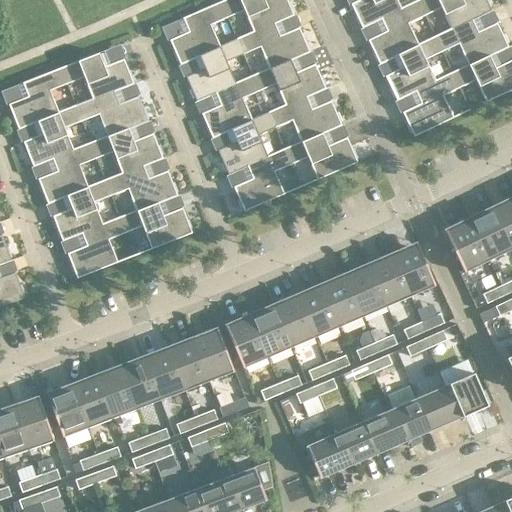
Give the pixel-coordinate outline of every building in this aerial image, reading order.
[(223,0),(220,2),(227,18),(244,11),(253,31),(253,32),(275,23),(275,24),(294,15),(292,12),(294,11),(290,2),(288,3),(287,0),(223,0)] [(358,0),(351,4),(356,16),(355,16),(359,26),(361,25),(362,28),(381,19),(380,18),(401,8),(397,0),(358,0)] [(425,16),(417,0),(401,8),(380,18),(381,19),(387,31),(368,40),(373,52),(372,52),(376,62),(378,61),(379,64),(398,55),(419,45),(418,44),(409,23),(425,16)] [(417,0),(425,16),(441,8),(451,28),(451,29),(472,19),(473,20),(491,11),(490,7),(491,7),(487,0),(417,0)] [(227,18),(220,2),(183,18),(188,32),(169,40),(175,52),(173,53),(177,62),(179,61),(180,65),(199,56),(220,46),(211,25),(227,18)] [(451,29),(451,28),(435,36),(442,52),(458,44),(468,64),(469,65),(489,55),(490,56),(509,47),(507,44),(508,43),(504,34),(503,34),(497,23),(478,32),(473,20),(472,19),(451,29)] [(253,32),(253,31),(236,39),(243,54),(260,47),(269,68),(269,69),(291,59),(291,60),(310,52),(308,49),(310,48),(306,39),(304,39),(299,27),(280,36),(275,24),(275,23),(253,32)] [(442,52),(435,36),(418,44),(419,45),(398,55),(404,67),(385,76),(391,88),(389,89),(394,98),(395,97),(397,100),(415,91),(436,81),(436,80),(426,60),(442,52)] [(243,54),(236,39),(220,46),(199,56),(204,68),(185,77),(191,89),(189,89),(193,99),(195,98),(196,101),(215,93),(215,92),(236,83),(227,62),(243,54)] [(104,67),(99,53),(61,68),(67,84),(84,78),(92,99),(114,91),(114,92),(134,84),(132,81),(134,80),(130,71),(129,71),(124,59),(104,67)] [(469,65),(468,64),(452,72),(459,88),(476,80),(486,101),(485,101),(485,103),(511,89),(511,59),(495,68),(490,56),(489,55),(469,65)] [(269,69),(269,68),(252,75),(259,91),(276,84),(285,105),(306,96),(307,97),(326,89),(324,85),(326,85),(322,75),(320,76),(315,64),(296,72),(291,60),(291,59),(269,69)] [(67,84),(61,68),(22,83),(28,97),(8,104),(13,117),(12,117),(15,127),(17,126),(18,129),(37,122),(37,121),(59,113),(58,112),(50,91),(67,84)] [(459,88),(452,72),(436,80),(436,81),(415,91),(421,103),(402,112),(408,124),(407,125),(411,134),(412,133),(414,137),(455,117),(454,116),(453,117),(443,95),(459,88)] [(259,91),(252,75),(236,83),(215,92),(215,93),(220,105),(201,113),(207,125),(205,126),(209,135),(211,135),(212,138),(231,130),(231,129),(252,120),(252,119),(243,98),(259,91)] [(92,99),(75,105),(82,121),(99,115),(107,136),(107,137),(129,128),(129,129),(148,121),(147,118),(148,117),(145,108),(143,108),(138,96),(119,104),(114,92),(114,91),(92,99)] [(285,105),(268,112),(275,128),(292,121),(301,141),(301,142),(322,133),(323,134),(342,125),(340,122),(342,121),(338,112),(336,113),(331,101),(312,109),(307,97),(306,96),(285,105)] [(82,121),(75,105),(58,112),(59,113),(37,121),(37,122),(42,134),(23,142),(28,154),(26,154),(30,164),(32,163),(33,167),(52,159),(52,158),(73,150),(73,149),(65,128),(82,121)] [(275,128),(268,112),(252,119),(252,120),(231,129),(231,130),(236,142),(217,150),(223,162),(221,163),(225,172),(227,171),(228,175),(247,167),(247,166),(268,156),(259,135),(275,128)] [(107,137),(107,136),(90,143),(96,159),(113,152),(122,173),(122,174),(143,165),(144,166),(163,158),(162,155),(163,154),(159,145),(158,146),(153,133),(134,141),(129,129),(129,128),(107,137)] [(301,142),(301,141),(284,149),(291,164),(308,157),(317,179),(316,179),(316,180),(358,162),(356,159),(358,158),(354,149),(352,149),(347,137),(328,146),(323,134),(322,133),(301,142)] [(96,159),(90,143),(73,149),(73,150),(52,158),(52,159),(57,171),(38,179),(42,191),(41,192),(45,201),(46,201),(48,204),(67,196),(67,195),(88,187),(88,186),(79,165),(96,159)] [(291,164),(284,149),(268,156),(247,166),(247,167),(252,179),(233,187),(238,199),(237,199),(241,209),(243,208),(244,212),(286,194),(285,192),(284,193),(274,172),(291,164)] [(122,174),(122,173),(105,180),(111,196),(128,189),(136,210),(136,211),(158,202),(158,203),(178,196),(176,192),(178,192),(174,182),(173,183),(168,171),(148,178),(144,166),(143,165),(122,174)] [(111,196),(105,180),(88,186),(88,187),(67,195),(67,196),(72,208),(52,216),(57,228),(56,229),(59,238),(61,238),(62,241),(81,233),(103,224),(102,224),(94,202),(111,196)] [(136,211),(136,210),(119,217),(126,233),(142,226),(151,248),(150,248),(150,250),(192,233),(191,230),(192,229),(189,219),(187,220),(182,208),(163,215),(158,203),(158,202),(136,211)] [(511,249),(511,205),(495,214),(511,249)] [(511,249),(495,214),(471,225),(489,261),(511,249)] [(126,233),(119,217),(102,224),(103,224),(81,233),(86,246),(67,253),(72,266),(70,266),(74,276),(75,275),(77,279),(119,262),(119,261),(117,261),(109,240),(126,233)] [(489,261),(471,225),(447,237),(464,273),(489,261)] [(0,264),(11,260),(10,257),(11,256),(8,247),(6,247),(2,235),(0,235),(0,264)] [(435,286),(419,249),(395,260),(410,296),(435,286)] [(392,252),(379,258),(382,265),(371,270),(387,307),(410,296),(395,260),(392,252)] [(368,263),(355,268),(358,276),(347,280),(363,317),(387,307),(371,270),(368,263)] [(0,306),(24,298),(23,294),(25,294),(21,284),(20,285),(15,273),(0,278),(0,306)] [(363,317),(347,280),(344,273),(331,278),(335,286),(323,291),(339,327),(363,317)] [(511,280),(501,286),(505,295),(511,291),(511,280)] [(320,283),(308,289),(311,296),(300,301),(315,337),(339,327),(323,291),(320,283)] [(505,295),(501,286),(483,294),(487,303),(505,295)] [(511,309),(511,298),(495,306),(499,316),(511,309)] [(315,337),(300,301),(276,311),(292,348),(315,337)] [(292,348),(276,311),(252,321),(268,358),(292,348)] [(249,314),(224,324),(243,368),(268,358),(252,321),(249,314)] [(440,314),(421,322),(426,331),(444,323),(440,314)] [(426,331),(421,322),(403,330),(407,339),(426,331)] [(446,340),(442,330),(424,339),(428,348),(446,340)] [(234,372),(220,335),(194,344),(209,382),(234,372)] [(392,335),(374,343),(378,352),(396,344),(392,335)] [(194,344),(192,337),(179,342),(181,349),(170,354),(185,391),(209,382),(194,344)] [(428,348),(424,339),(406,347),(410,356),(428,348)] [(378,352),(374,343),(356,351),(360,360),(378,352)] [(185,391),(170,354),(146,363),(160,400),(185,391)] [(345,355),(326,363),(330,373),(349,365),(345,355)] [(391,364),(387,355),(369,363),(373,372),(391,364)] [(160,400),(146,363),(122,372),(136,409),(160,400)] [(330,373),(326,363),(308,371),(312,380),(330,373)] [(373,372),(369,363),(351,371),(355,380),(373,372)] [(136,409),(122,372),(98,381),(112,419),(136,409)] [(95,374),(82,379),(85,386),(74,391),(88,428),(112,419),(98,381),(95,374)] [(473,374),(439,389),(446,405),(457,400),(465,418),(464,415),(487,406),(473,374)] [(297,375),(279,383),(283,393),(301,385),(297,375)] [(336,388),(332,378),(314,386),(318,396),(336,388)] [(71,383),(46,393),(63,438),(88,428),(74,391),(71,383)] [(283,393),(279,383),(260,391),(264,400),(283,393)] [(318,396),(314,386),(295,394),(299,403),(318,396)] [(446,405),(439,389),(417,398),(432,432),(431,430),(464,416),(464,418),(465,418),(457,400),(446,405)] [(38,396),(24,401),(27,408),(15,412),(28,450),(54,441),(38,396)] [(432,432),(417,398),(384,413),(391,429),(402,424),(410,442),(410,441),(409,439),(430,430),(431,432),(432,432)] [(219,407),(223,417),(242,409),(238,400),(219,407)] [(213,409),(195,417),(198,427),(217,419),(213,409)] [(28,450),(15,412),(0,417),(0,447),(4,458),(28,450)] [(391,429),(384,413),(362,422),(377,456),(376,454),(408,440),(409,442),(410,442),(402,424),(391,429)] [(198,427),(195,417),(176,424),(180,434),(198,427)] [(377,456),(362,422),(329,436),(336,453),(347,448),(355,466),(355,465),(354,463),(375,454),(376,456),(377,456)] [(228,433),(225,423),(206,430),(210,440),(228,433)] [(165,428),(146,435),(150,445),(169,438),(165,428)] [(210,440),(206,430),(187,437),(191,447),(210,440)] [(150,445),(146,435),(128,443),(131,452),(150,445)] [(336,453),(329,436),(306,447),(320,478),(353,464),(354,466),(355,466),(347,448),(336,453)] [(172,454),(169,445),(150,452),(154,461),(172,454)] [(117,447),(97,454),(100,464),(120,456),(117,447)] [(154,461),(150,452),(131,459),(135,469),(154,461)] [(100,464),(97,454),(78,461),(82,471),(100,464)] [(116,476),(112,466),(93,473),(97,483),(116,476)] [(254,468),(252,468),(219,481),(225,498),(236,493),(243,511),(242,509),(266,500),(254,468)] [(56,469),(37,476),(41,486),(60,479),(56,469)] [(97,483),(93,473),(75,480),(78,490),(97,483)] [(41,486),(37,476),(18,483),(22,492),(41,486)] [(225,498),(219,481),(196,489),(204,511),(233,511),(242,509),(242,511),(243,511),(236,493),(225,498)] [(7,486),(0,489),(0,499),(11,496),(7,486)] [(59,496),(56,487),(37,493),(41,503),(59,496)] [(204,511),(196,489),(163,502),(166,511),(204,511)] [(41,503),(37,493),(18,500),(22,510),(41,503)] [(511,511),(511,497),(495,505),(494,503),(497,511),(511,511)] [(166,511),(163,502),(140,511),(166,511)] [(497,511),(494,503),(493,503),(494,506),(479,511),(497,511)]
